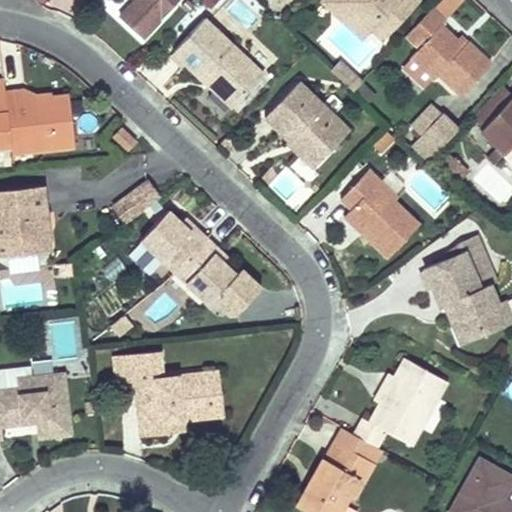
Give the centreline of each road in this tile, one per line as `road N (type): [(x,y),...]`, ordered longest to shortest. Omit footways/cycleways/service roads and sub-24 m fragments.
road 1 (residential): [(0,23),(80,56),(308,276),(320,319),(312,356),(217,511)]
road 2 (residential): [(6,511),(63,473),(110,468),(162,488),(193,511)]
